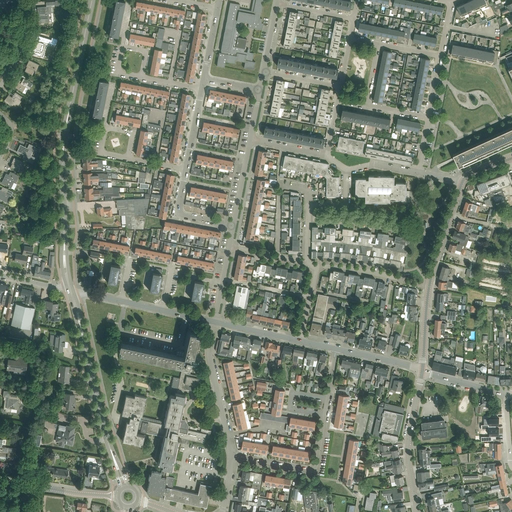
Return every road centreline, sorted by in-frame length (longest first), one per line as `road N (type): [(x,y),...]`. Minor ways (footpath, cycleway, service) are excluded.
road 1 (residential): [(306,219),(404,229),(406,216),(345,206)]
road 2 (tertiary): [(417,511),(407,452),(421,369)]
road 3 (residential): [(232,459),(209,353),(213,322)]
road 4 (residential): [(232,459),(312,470),(324,415)]
road 5 (secondary): [(111,450),(79,321)]
road 6 (secondary): [(66,122),(94,0)]
